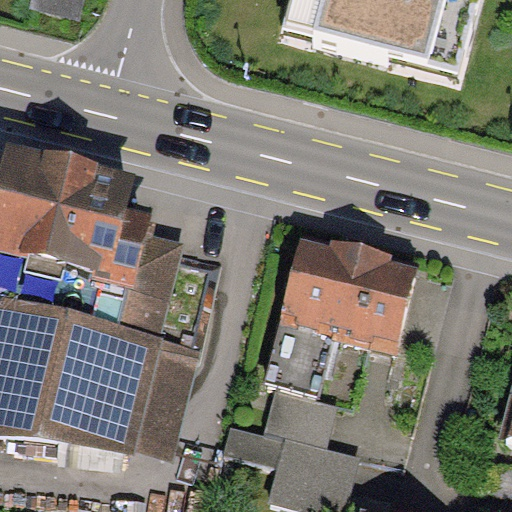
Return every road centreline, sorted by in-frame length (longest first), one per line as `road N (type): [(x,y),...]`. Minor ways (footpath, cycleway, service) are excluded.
road 1 (secondary): [(109,118),(511,220)]
road 2 (residential): [(109,118),(144,0)]
